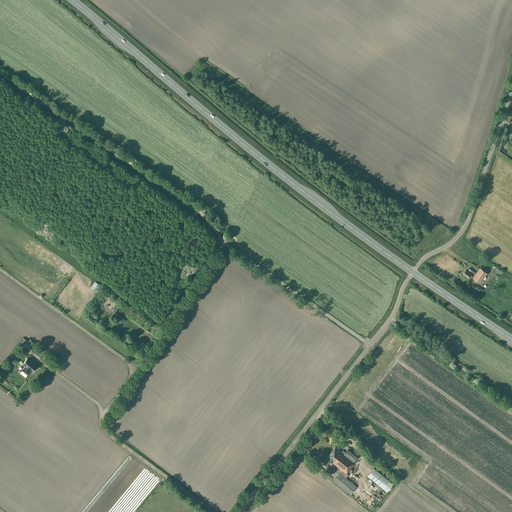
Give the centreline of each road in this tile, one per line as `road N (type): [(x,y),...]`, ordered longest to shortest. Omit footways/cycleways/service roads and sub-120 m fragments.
road 1 (trunk): [(412,272),(71,0)]
road 2 (unclassified): [(412,272),(466,224),(511,87)]
road 3 (unclassified): [(240,511),(370,345)]
road 4 (track): [(162,323),(0,208)]
road 5 (unclassified): [(216,251),(224,242),(370,345)]
road 6 (trunk): [(511,339),(412,272)]
